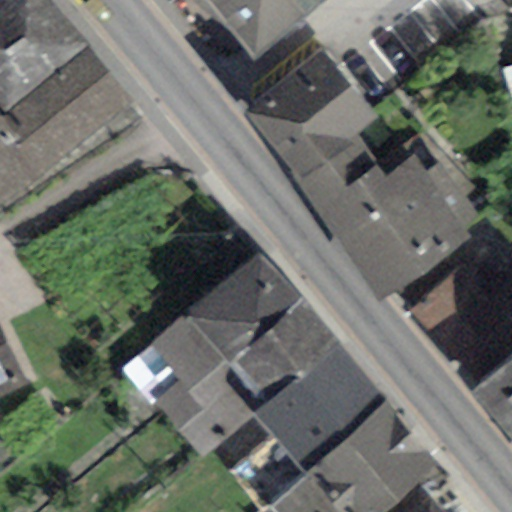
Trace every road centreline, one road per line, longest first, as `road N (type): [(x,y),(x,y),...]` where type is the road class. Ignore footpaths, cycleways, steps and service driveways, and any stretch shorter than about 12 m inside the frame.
road 1 (secondary): [(201,110),(511,498)]
road 2 (residential): [(201,110),(379,0)]
road 3 (secondary): [(112,0),(201,110)]
